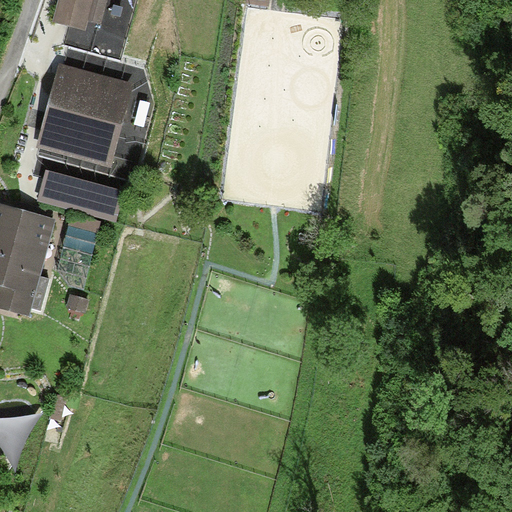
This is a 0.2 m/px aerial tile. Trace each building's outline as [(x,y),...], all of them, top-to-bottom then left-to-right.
[(60,0),(56,23),(84,29),(86,20),(90,0),(60,0)] [(90,0),(86,20),(98,22),(102,0),(90,0)] [(128,43),(105,40),(107,25),(91,23),(90,30),(71,28),(69,47),(126,54),(128,43)] [(59,70),(42,146),(112,162),(129,86),(59,70)] [(116,199),(50,182),(45,202),(111,219),(116,199)] [(0,304),(26,311),(48,222),(0,210),(0,304)] [(72,217),(69,227),(95,234),(98,225),(72,217)] [(87,303),(70,300),(68,309),(85,312),(87,303)]
